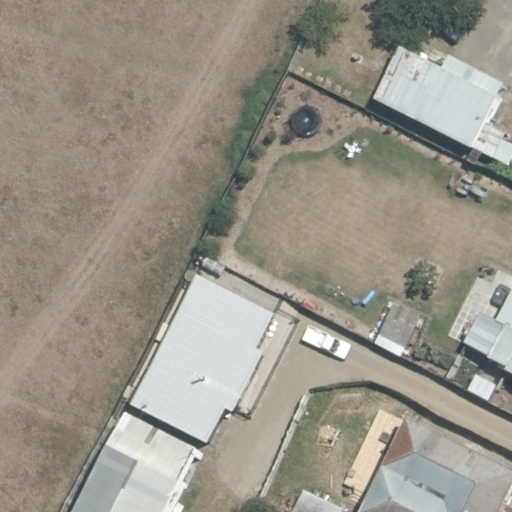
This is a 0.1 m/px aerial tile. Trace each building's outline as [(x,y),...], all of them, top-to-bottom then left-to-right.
[(507,88),(409,39),(378,102),(508,167),(511,158),(511,135),(489,124),(507,88)] [(511,288),(511,271),(495,263),(476,303),(499,315),(511,288)] [(511,329),(478,312),(459,349),(511,375),(511,329)] [(175,511),(206,454),(133,417),(83,511),(175,511)] [(511,511),(511,473),(416,427),(398,464),(368,449),(351,483),(381,498),(373,511),(511,511)]
